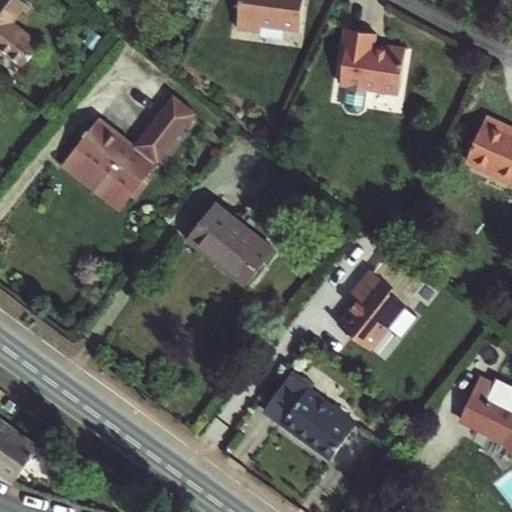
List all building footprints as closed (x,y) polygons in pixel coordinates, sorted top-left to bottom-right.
[(0,49),(2,47),(30,69),(47,48),(19,26),(33,8),(23,0),(4,0),(0,6),(0,49)] [(250,0),(249,8),(245,27),(268,31),(269,23),(308,31),(313,0),(250,0)] [(368,89),(399,94),(408,49),(390,46),(389,52),(375,50),(378,34),(348,29),(342,64),(345,64),(342,84),(350,85),(349,89),(367,93),(368,89)] [(511,130),(487,119),(469,161),(496,172),(497,180),(511,186),(511,130)] [(101,134),(80,159),(137,204),(182,146),(159,129),(141,152),(105,124),(100,130),(101,134)] [(467,165),(497,180),(496,172),(469,161),(467,165)] [(223,209),(194,244),(254,291),(282,255),(223,209)] [(358,340),(376,354),(411,308),(396,296),(399,291),(376,273),(357,297),(365,303),(344,329),(352,335),(350,338),(356,342),(358,340)] [(296,378),(271,413),(336,464),(363,427),(296,378)] [(511,413),(494,404),(499,391),(485,385),(465,427),(511,449),(511,413)] [(0,461),(19,475),(45,440),(0,407),(0,461)]
